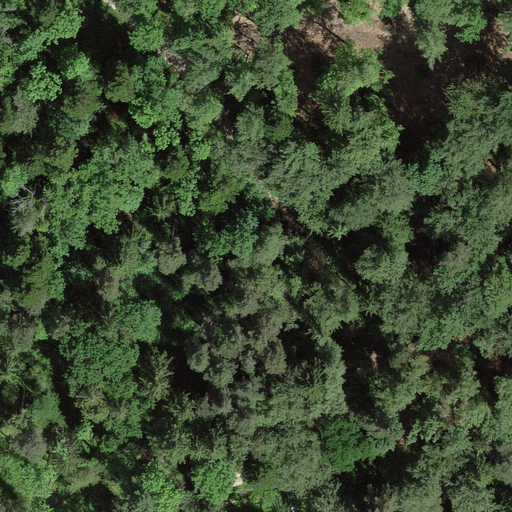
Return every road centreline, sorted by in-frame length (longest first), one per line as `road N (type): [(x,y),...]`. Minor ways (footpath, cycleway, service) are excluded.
road 1 (track): [(410,419),(383,344),(307,236),(179,73),(103,0)]
road 2 (track): [(153,511),(410,419)]
